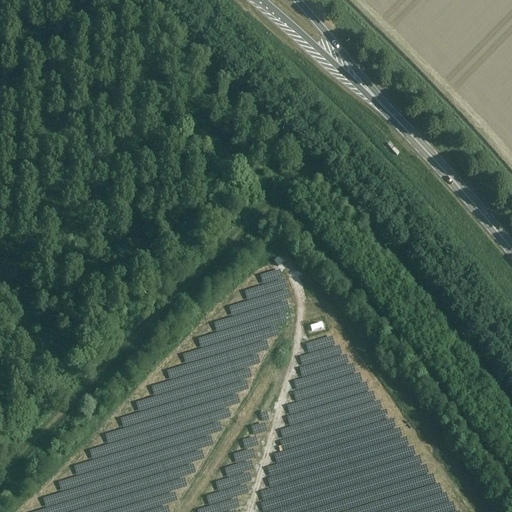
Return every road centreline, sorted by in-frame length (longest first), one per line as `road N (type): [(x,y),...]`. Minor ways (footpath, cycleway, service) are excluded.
road 1 (track): [(0,473),(264,205),(281,207)]
road 2 (track): [(511,493),(281,207)]
road 3 (track): [(69,0),(273,194),(272,204)]
road 4 (secondary): [(511,249),(354,74)]
